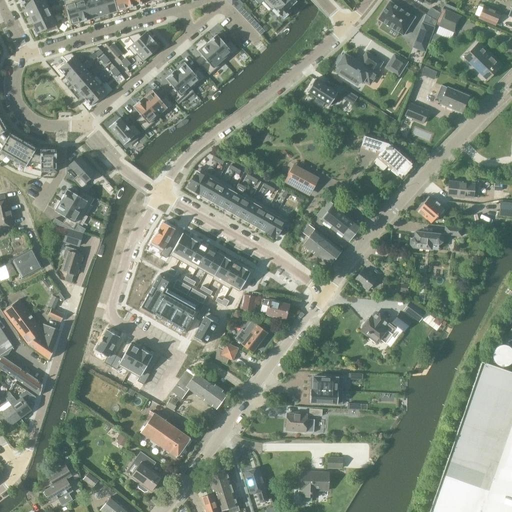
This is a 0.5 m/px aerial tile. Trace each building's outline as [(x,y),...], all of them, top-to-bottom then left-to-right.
[(46,0),(39,0),(25,7),(29,16),(50,6),(46,0)] [(65,0),(63,1),(65,5),(71,25),(80,22),(73,0),(65,0)] [(83,0),(73,0),(80,22),(90,19),(83,0)] [(93,0),(83,0),(90,19),(99,17),(93,0)] [(93,0),(99,17),(108,14),(103,0),(93,0)] [(103,0),(108,14),(117,11),(113,0),(103,0)] [(123,0),(113,0),(117,11),(127,8),(123,0)] [(134,0),(123,0),(127,8),(132,7),(136,6),(134,0)] [(264,0),(263,2),(271,10),(281,0),(264,0)] [(294,0),(281,0),(271,10),(273,9),(283,19),(291,12),(289,9),(297,2),(294,0)] [(378,20),(379,20),(383,23),(379,28),(387,33),(391,27),(402,35),(403,36),(404,35),(403,35),(414,18),(415,17),(414,17),(390,2),(389,1),(389,2),(378,19),(378,20)] [(478,19),(495,26),(501,13),(484,5),(478,19)] [(50,6),(29,16),(33,25),(54,15),(54,14),(51,15),(48,7),(50,6)] [(445,10),(438,26),(453,32),(460,17),(445,10)] [(54,15),(33,25),(37,34),(48,29),(49,30),(56,28),(57,29),(58,29),(56,25),(58,24),(54,15)] [(425,52),(434,28),(422,23),(413,47),(425,52)] [(138,33),(127,37),(133,43),(127,48),(134,56),(152,40),(146,32),(141,36),(138,33)] [(217,35),(207,43),(224,62),(238,50),(230,40),(225,45),(217,35)] [(152,40),(134,56),(136,55),(142,62),(159,48),(152,40)] [(483,47),(479,42),(463,58),(486,80),(499,67),(481,49),(483,47)] [(207,43),(198,51),(206,61),(201,65),(209,75),(224,62),(207,43)] [(366,52),(361,60),(360,59),(358,63),(353,60),(344,54),(343,56),(341,55),(336,64),(337,65),(336,66),(339,68),(336,72),(357,85),(359,81),(362,83),(369,72),(375,76),(378,71),(377,70),(382,63),(366,52)] [(67,62),(59,69),(65,76),(80,64),(71,53),(62,56),(67,62)] [(398,76),(407,62),(394,54),(386,68),(398,76)] [(184,62),(175,70),(193,92),(193,91),(192,90),(206,78),(198,68),(193,72),(184,62)] [(80,64),(65,76),(71,84),(86,71),(80,64)] [(175,70),(165,79),(174,89),(169,93),(178,104),(193,92),(175,70)] [(86,71),(71,84),(78,91),(96,75),(92,78),(86,71)] [(96,75),(78,91),(84,98),(103,82),(96,75)] [(315,78),(307,92),(307,93),(308,92),(317,98),(315,101),(322,106),(324,102),(329,105),(328,106),(329,106),(337,93),(337,92),(336,93),(315,80),(316,79),(315,78)] [(103,82),(84,98),(91,106),(105,93),(99,86),(103,83),(103,82)] [(440,104),(461,113),(469,95),(447,85),(442,83),(437,96),(443,98),(440,104)] [(343,89),(339,95),(353,104),(357,97),(343,89)] [(152,90),(142,98),(159,118),(173,105),(165,96),(160,100),(152,90)] [(142,98),(133,106),(141,116),(137,121),(145,130),(159,118),(142,98)] [(410,104),(405,116),(423,124),(428,112),(410,104)] [(0,118),(0,153),(12,160),(23,141),(10,133),(7,130),(0,118)] [(119,118),(109,127),(118,138),(118,139),(118,140),(119,139),(125,147),(136,138),(137,139),(138,139),(136,137),(141,133),(133,124),(128,128),(119,118)] [(381,153),(376,157),(401,179),(414,164),(389,142),(381,140),(365,134),(361,146),(381,153)] [(23,141),(12,160),(24,167),(22,172),(40,177),(42,172),(56,172),(56,149),(40,149),(40,150),(36,149),(36,148),(23,141)] [(74,164),(70,167),(78,176),(73,180),(81,189),(86,184),(85,182),(95,173),(79,156),(72,163),(74,164)] [(199,168),(188,187),(199,194),(210,174),(199,168)] [(294,168),(287,182),(308,193),(316,179),(294,168)] [(210,174),(199,194),(207,198),(218,179),(210,174)] [(218,179),(207,198),(216,203),(227,184),(218,179)] [(473,198),(474,184),(449,182),(448,196),(473,198)] [(227,184),(216,203),(224,208),(235,189),(227,184)] [(67,189),(61,200),(85,214),(94,198),(82,190),(78,196),(67,189)] [(235,189),(224,208),(232,213),(243,193),(242,195),(234,191),(236,189),(235,189)] [(243,193),(232,213),(241,217),(252,198),(243,193)] [(0,227),(13,225),(8,200),(6,201),(4,195),(0,195),(0,227)] [(443,208),(430,196),(417,211),(430,223),(443,208)] [(252,198),(241,217),(249,222),(260,203),(252,198)] [(61,200),(54,211),(66,218),(62,223),(73,229),(76,224),(78,225),(85,214),(61,200)] [(329,200),(316,216),(349,241),(361,226),(329,200)] [(511,203),(500,202),(499,215),(511,216),(511,203)] [(260,203),(249,222),(257,227),(268,207),(260,203)] [(268,207),(257,227),(266,232),(277,212),(268,207)] [(277,212),(266,232),(276,237),(287,218),(277,212)] [(163,222),(150,245),(162,251),(160,255),(166,258),(172,248),(166,245),(175,229),(163,222)] [(302,245),(329,266),(341,251),(309,226),(304,232),(309,236),(302,245)] [(462,236),(463,228),(445,226),(444,234),(462,236)] [(67,229),(63,241),(79,246),(82,234),(67,229)] [(442,238),(440,234),(415,232),(414,237),(410,240),(410,244),(413,247),(431,249),(431,243),(439,244),(442,242),(442,238)] [(182,233),(170,256),(178,260),(191,238),(182,233)] [(191,238),(178,260),(187,265),(200,243),(191,238)] [(200,243),(187,265),(195,270),(208,248),(200,243)] [(66,246),(62,258),(65,259),(61,270),(67,272),(64,281),(71,283),(74,274),(76,275),(82,255),(76,254),(77,250),(66,246)] [(208,248),(195,270),(196,270),(197,268),(205,273),(216,252),(208,248)] [(10,260),(15,269),(37,258),(32,249),(10,260)] [(216,252),(205,273),(213,277),(224,257),(216,252)] [(213,277),(212,279),(221,284),(233,262),(224,257),(213,277)] [(37,258),(15,269),(21,280),(42,268),(37,258)] [(4,262),(0,263),(0,280),(10,278),(4,262)] [(233,262),(221,284),(228,289),(241,266),(233,262)] [(241,266),(228,289),(229,289),(231,287),(239,292),(250,271),(241,266)] [(363,269),(355,280),(367,290),(376,280),(363,269)] [(145,299),(140,307),(144,309),(152,314),(153,313),(186,332),(198,310),(194,308),(166,292),(167,289),(172,281),(160,274),(148,294),(145,299)] [(54,297),(63,301),(64,299),(60,293),(54,297)] [(243,295),(240,308),(253,310),(255,297),(243,295)] [(222,300),(220,304),(225,307),(229,301),(224,298),(222,300)] [(290,304),(269,299),(269,300),(264,299),(263,305),(268,306),(265,314),(267,315),(267,316),(274,318),(274,317),(286,320),(290,304)] [(27,344),(49,359),(59,330),(43,324),(41,329),(19,300),(4,311),(21,335),(18,337),(21,340),(23,339),(27,343),(27,344)] [(202,322),(193,337),(206,344),(220,319),(208,312),(210,309),(203,305),(196,319),(202,322)] [(61,322),(64,314),(51,308),(49,313),(48,316),(61,322)] [(411,320),(400,311),(392,322),(403,331),(411,320)] [(361,330),(377,341),(379,338),(385,342),(395,328),(387,322),(387,321),(376,312),(372,318),(370,317),(366,323),(363,323),(361,326),(362,328),(361,330)] [(77,321),(67,354),(75,356),(85,323),(77,321)] [(246,333),(239,342),(251,352),(266,333),(255,325),(248,334),(246,333)] [(0,360),(3,357),(14,349),(0,326),(0,360)] [(107,329),(95,350),(107,357),(104,362),(110,366),(116,355),(110,352),(119,336),(107,329)] [(220,341),(217,348),(215,359),(225,363),(228,359),(232,361),(238,348),(220,341)] [(116,355),(110,366),(116,369),(118,366),(129,372),(141,349),(131,343),(122,359),(116,355)] [(141,349),(129,372),(139,377),(137,381),(143,384),(149,374),(144,371),(152,355),(141,349)] [(0,360),(0,368),(9,375),(15,365),(3,357),(0,360)] [(511,511),(511,372),(508,371),(481,361),(428,511),(511,511)] [(28,374),(15,365),(9,375),(39,395),(42,383),(34,378),(34,376),(30,374),(28,374)] [(66,365),(57,393),(64,395),(74,367),(66,365)] [(187,368),(171,391),(182,399),(189,389),(216,409),(227,393),(197,371),(195,374),(187,368)] [(312,388),(312,390),(342,391),(342,378),(313,376),(313,378),(311,378),(310,388),(312,388)] [(11,405),(20,418),(30,410),(26,405),(29,402),(34,398),(35,396),(26,390),(19,395),(21,398),(16,402),(12,397),(8,401),(8,402),(11,405)] [(310,390),(309,402),(341,404),(342,391),(312,390),(310,390)] [(2,399),(0,400),(0,407),(8,402),(5,397),(2,399)] [(0,419),(3,423),(6,421),(9,426),(20,418),(11,405),(0,413),(2,415),(0,416),(0,419)] [(190,438),(154,413),(140,432),(176,458),(190,438)] [(306,415),(286,413),(285,430),(305,432),(306,415)] [(140,452),(133,461),(139,465),(130,477),(139,483),(137,485),(138,488),(144,492),(146,491),(147,489),(150,491),(151,489),(154,489),(157,485),(156,483),(160,477),(150,469),(155,463),(140,452)] [(53,486),(66,479),(75,473),(72,468),(70,469),(67,464),(47,476),(53,485),(53,486)] [(207,474),(213,493),(218,511),(234,511),(239,511),(225,468),(207,474)] [(263,490),(265,489),(258,468),(244,473),(250,494),(257,491),(260,502),(267,500),(263,490)] [(316,472),(316,473),(301,472),(300,496),(315,497),(316,490),(327,491),(328,473),(316,472)] [(88,473),(83,479),(92,487),(97,480),(88,473)] [(53,486),(53,485),(44,490),(50,501),(57,497),(62,506),(72,500),(69,494),(73,491),(66,479),(53,486)] [(218,511),(213,493),(201,497),(206,511),(218,511)] [(130,511),(111,496),(105,503),(100,510),(101,511),(130,511)]
